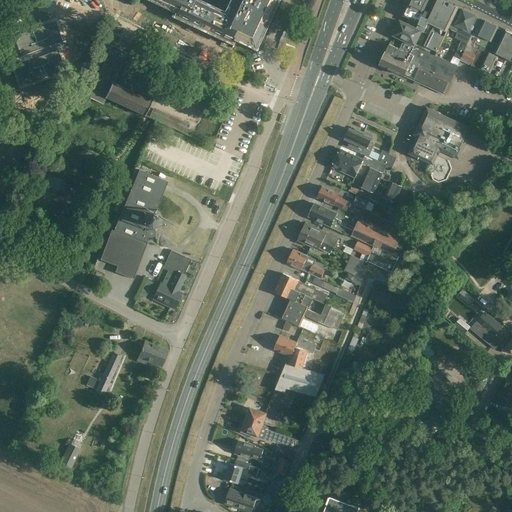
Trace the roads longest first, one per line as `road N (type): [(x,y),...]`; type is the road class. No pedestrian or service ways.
road 1 (unclassified): [(187,497),(233,353),(353,90)]
road 2 (primary): [(156,511),(195,375),(294,141)]
road 3 (unclassified): [(181,338),(288,84)]
road 4 (unclassified): [(181,338),(0,248)]
road 5 (unclassified): [(129,511),(181,338)]
road 6 (track): [(435,511),(511,360)]
